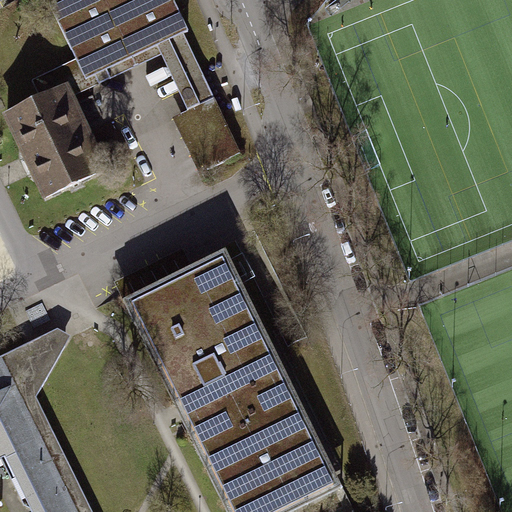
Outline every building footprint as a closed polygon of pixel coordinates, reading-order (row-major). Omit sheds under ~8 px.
[(185,108),(187,113),(214,99),(209,94),(183,35),(189,32),(172,0),(62,0),(49,7),(75,60),(85,80),(155,46),(185,108)] [(75,60),(32,81),(37,90),(0,108),(0,115),(44,204),(112,171),(71,88),(85,80),(75,60)] [(214,99),(187,113),(173,119),(200,174),(241,154),(214,99)] [(220,245),(119,295),(227,511),(292,511),(340,490),(220,245)] [(61,339),(45,332),(0,355),(0,460),(6,458),(34,511),(90,511),(34,397),(61,339)]
